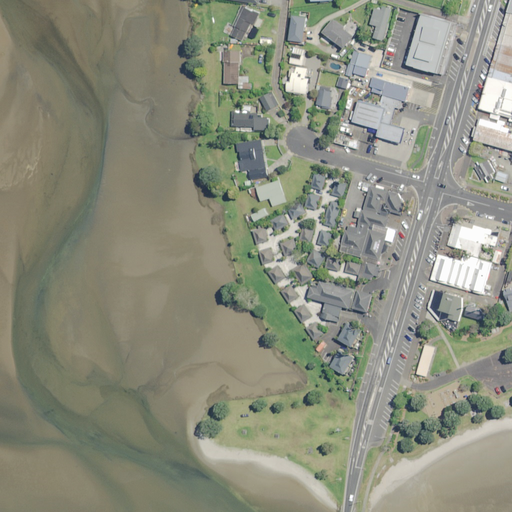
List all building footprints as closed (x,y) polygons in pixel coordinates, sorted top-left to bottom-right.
[(395,10),(383,6),(382,10),(377,9),(372,24),(378,26),(375,38),(386,41),(395,10)] [(261,15),(246,8),(232,36),(244,42),(252,24),(256,25),(261,15)] [(424,14),(410,65),(440,73),(454,23),(424,14)] [(307,19),(293,18),(291,44),(308,46),(309,32),(306,32),(307,19)] [(511,18),(495,78),(511,82),(511,18)] [(359,39),(335,20),(325,32),(346,48),(351,43),(354,45),(359,39)] [(307,51),(294,48),(291,63),(303,66),(307,51)] [(250,77),(240,77),(240,63),(242,63),(243,52),(225,51),(225,53),(224,61),(226,61),(225,84),(240,84),(240,89),(250,89),(250,77)] [(356,51),(353,63),(359,65),(371,68),(374,56),(356,51)] [(356,65),(350,64),(348,75),(354,77),(356,65)] [(371,68),(359,65),(356,73),(368,77),(371,68)] [(309,69),(298,67),(297,73),(295,73),(293,83),(289,82),(287,91),(308,95),(311,80),(308,79),(309,69)] [(409,95),(412,88),(374,76),(369,90),(386,96),(403,101),(408,102),(409,95)] [(351,80),(341,77),(338,87),(348,89),(351,80)] [(491,77),(481,109),(511,117),(511,112),(511,82),(495,78),(491,77)] [(333,97),(334,90),(321,87),(317,105),(320,106),(319,109),(331,112),(334,97),(333,97)] [(272,98),(270,94),(261,99),(268,112),(280,106),(275,96),(272,98)] [(396,108),(401,109),(403,101),(386,96),(384,104),(388,105),(396,108)] [(383,107),(360,100),(353,122),(380,129),(387,108),(383,107)] [(391,124),(396,108),(388,105),(384,104),(383,107),(387,108),(380,129),(378,136),(387,139),(391,124)] [(259,115),(253,114),(253,107),(244,106),(244,112),(241,111),(233,111),(232,126),(255,128),(255,130),(269,131),(269,118),(259,118),(259,115)] [(503,124),(482,118),(476,141),(511,151),(511,132),(502,130),(503,124)] [(398,126),(391,124),(387,139),(394,141),(402,143),(407,128),(398,126)] [(268,167),(263,139),(238,144),(241,162),(243,172),(250,170),(252,180),(270,177),(268,167)] [(495,172),(489,161),(475,168),(481,180),(495,172)] [(317,174),(313,187),(324,190),(328,177),(317,174)] [(288,202),(281,181),(258,188),(263,201),(271,198),(274,207),(288,202)] [(349,184),(338,181),(334,194),(345,198),(349,184)] [(350,226),(343,250),(381,261),(389,234),(386,234),(392,213),(403,216),(406,205),(400,193),(373,186),(367,209),(365,208),(359,228),(350,226)] [(311,193),(307,207),(318,210),(322,197),(311,193)] [(333,201),(326,225),(336,227),(343,204),(333,201)] [(307,214),(303,204),(290,210),(294,220),(307,214)] [(269,215),(265,208),(252,215),(256,222),(269,215)] [(291,224),(285,214),(272,221),(278,231),(291,224)] [(487,234),(455,224),(449,245),(481,254),(487,234)] [(305,226),(301,241),(312,244),(316,229),(305,226)] [(270,241),(267,228),(255,231),(258,244),(270,241)] [(334,233),(323,230),(319,245),(330,247),(334,233)] [(300,252),(295,238),(282,244),(287,257),(300,252)] [(276,262),(272,247),(260,251),(264,265),(276,262)] [(487,248),(484,258),(493,261),(496,251),(487,248)] [(315,250),(309,262),(320,268),(326,255),(315,250)] [(493,261),(493,262),(500,264),(503,253),(496,251),(493,261)] [(463,261),(443,256),(436,281),(482,293),(491,263),(465,255),(463,261)] [(330,256),(327,268),(340,271),(343,260),(330,256)] [(349,261),(347,272),(361,275),(363,265),(349,261)] [(293,271),(303,286),(316,277),(305,262),(293,271)] [(369,263),(365,278),(374,281),(378,265),(369,263)] [(270,272),(278,285),(287,278),(279,266),(270,272)] [(315,287),(312,298),(329,302),(326,312),(324,312),(322,317),(341,322),(345,307),(354,309),(358,291),(324,282),(322,289),(315,287)] [(292,286),(283,292),(291,304),(300,298),(292,286)] [(376,295),(361,291),(356,308),(371,312),(376,295)] [(463,298),(435,291),(433,301),(440,311),(438,318),(441,322),(450,320),(460,322),(464,309),(463,298)] [(314,317),(305,304),(295,311),(304,323),(314,317)] [(486,311),(468,305),(465,315),(483,321),(486,311)] [(325,333),(317,322),(307,329),(316,340),(325,333)] [(365,331),(352,323),(342,340),(356,347),(365,331)] [(446,343),(443,339),(437,337),(433,340),(431,349),(432,353),(439,355),(443,353),(446,343)] [(343,350),(334,367),(348,375),(358,358),(343,350)]
